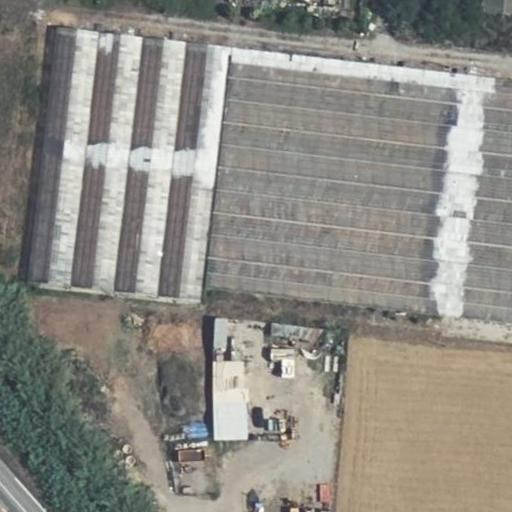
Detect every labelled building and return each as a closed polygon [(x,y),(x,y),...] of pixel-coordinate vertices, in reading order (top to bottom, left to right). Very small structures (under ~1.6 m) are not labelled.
[(511,15),(511,0),(482,0),(481,13),(511,15)] [(230,48),(57,28),(29,282),(201,301),(230,48)] [(269,297),(295,55),(234,48),(206,290),(269,297)] [(511,78),(295,55),(269,297),(511,324),(511,78)] [(217,438),(250,437),(249,359),(216,360),(217,438)]
